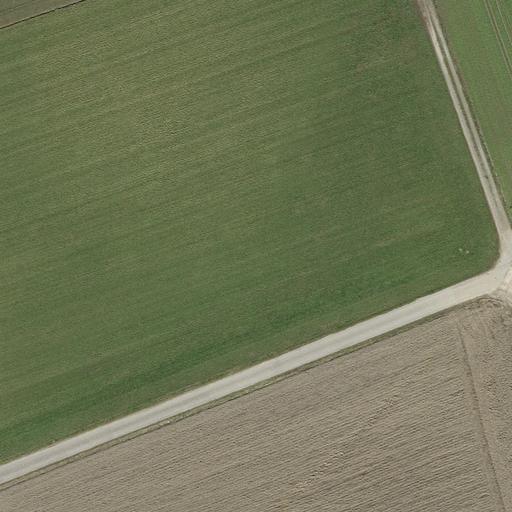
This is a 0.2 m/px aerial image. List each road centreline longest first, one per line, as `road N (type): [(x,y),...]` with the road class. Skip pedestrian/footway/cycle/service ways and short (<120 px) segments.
road 1 (track): [(511,276),(0,476)]
road 2 (track): [(511,245),(430,0)]
